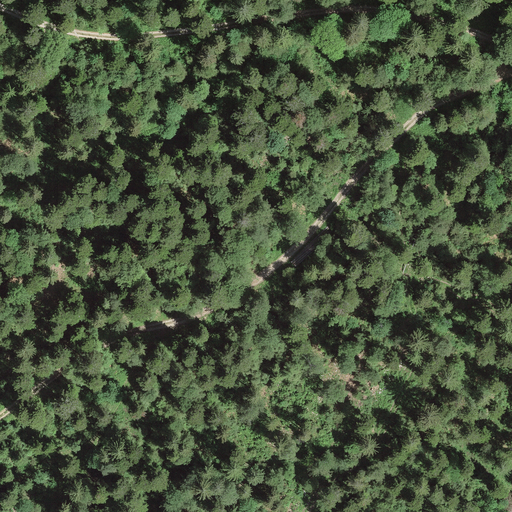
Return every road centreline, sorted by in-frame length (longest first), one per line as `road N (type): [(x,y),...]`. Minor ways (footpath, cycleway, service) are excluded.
road 1 (track): [(0,417),(102,346),(244,290),(305,238),(420,113),(511,75)]
road 2 (track): [(511,46),(370,9),(85,38),(0,10)]
